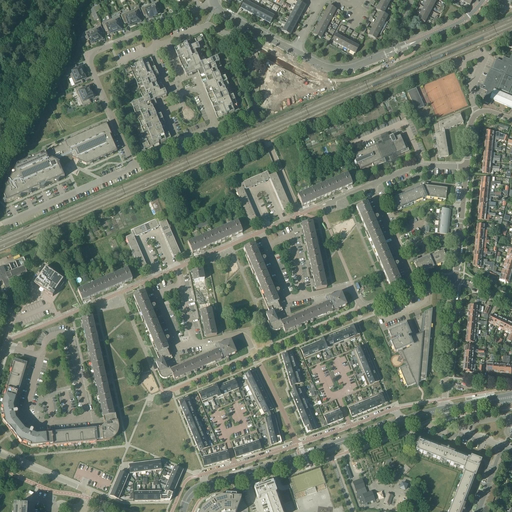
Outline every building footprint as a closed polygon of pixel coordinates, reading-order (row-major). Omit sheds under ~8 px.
[(389,3),(383,0),(381,0),(379,5),(388,10),(389,9),(387,8),(389,3)] [(424,1),(426,2),(424,7),(431,11),(434,5),(425,0),(424,1)] [(244,1),(240,9),(246,12),(250,4),(244,1)] [(149,5),(154,17),(160,15),(158,10),(161,9),(161,10),(158,2),(149,5)] [(291,7),(294,9),(295,8),(302,12),(305,6),(298,2),(296,7),(292,5),(291,7)] [(246,12),(251,14),(250,17),(251,17),(256,7),(250,4),(246,12)] [(154,17),(149,5),(141,9),(144,17),(144,16),(147,15),(149,20),(152,18),(154,17)] [(376,11),(380,13),(383,15),(383,14),(386,9),(388,10),(379,5),(376,11)] [(336,10),(329,6),(326,12),(333,16),(333,15),(335,12),(339,14),(340,12),(336,9),(336,10)] [(130,12),(135,24),(137,23),(137,24),(141,23),(138,16),(141,15),(138,7),(135,9),(135,10),(130,12)] [(251,17),(252,18),(253,15),(258,18),(262,11),(256,7),(251,17)] [(421,12),(419,11),(418,12),(428,17),(431,11),(424,7),(421,12)] [(288,13),(291,15),(292,14),(299,18),(302,12),(295,8),(294,9),(293,13),(289,11),(288,13)] [(258,18),(263,21),(262,23),(263,23),(268,14),(262,11),(258,18)] [(135,24),(130,12),(121,16),(124,24),(125,24),(128,23),(130,27),(133,26),(132,25),(135,24)] [(333,16),(326,12),(323,18),(330,22),(330,21),(332,18),(336,19),(337,17),(333,15),(333,16)] [(418,12),(421,13),(418,19),(425,23),(428,17),(418,12)] [(383,15),(380,13),(377,19),(387,24),(387,23),(385,22),(388,16),(383,14),(383,15)] [(263,23),(263,24),(264,21),(270,24),(274,17),(268,14),(263,23)] [(285,18),(288,20),(289,20),(296,24),(299,18),(292,14),(291,15),(289,18),(286,17),(285,18)] [(110,20),(115,32),(118,31),(118,32),(121,31),(119,26),(122,25),(123,25),(119,16),(110,20)] [(330,22),(323,18),(320,24),(327,28),(327,27),(329,23),(333,25),(334,23),(330,21),(330,22)] [(387,24),(377,19),(374,24),(381,28),(384,23),(387,24)] [(115,32),(110,20),(102,24),(106,32),(108,31),(110,35),(113,34),(113,33),(115,32)] [(282,24),(285,26),(293,30),(296,24),(289,20),(288,20),(286,24),(283,22),(281,21),(280,23),(282,24)] [(327,28),(320,24),(316,30),(324,34),(324,33),(326,29),(330,31),(331,29),(327,27),(327,28)] [(381,28),(374,24),(371,30),(381,35),(379,33),(381,28)] [(92,30),(96,41),(99,40),(99,41),(102,40),(100,35),(103,34),(104,34),(100,26),(92,30)] [(279,30),(283,32),(290,36),(293,30),(285,26),(283,30),(280,28),(279,30)] [(96,41),(92,30),(83,33),(86,39),(89,38),(91,45),(95,43),(94,42),(96,41)] [(324,34),(316,30),(313,36),(321,39),(323,35),(327,37),(328,35),(324,33),(324,34)] [(371,30),(368,36),(375,40),(378,35),(381,36),(381,35),(371,30)] [(332,42),(337,45),(336,47),(336,48),(341,38),(335,35),(332,42)] [(186,77),(198,72),(218,119),(239,110),(238,110),(237,106),(232,93),(232,94),(229,87),(224,74),(224,75),(221,68),(217,58),(206,63),(204,58),(203,58),(199,49),(200,49),(198,44),(202,42),(200,37),(174,48),(186,77)] [(336,48),(337,48),(338,45),(343,48),(347,41),(341,38),(336,48)] [(343,48),(348,51),(347,53),(348,54),(353,44),(347,41),(343,48)] [(349,54),(350,52),(355,54),(359,47),(353,44),(348,54),(349,54)] [(483,102),(490,105),(492,100),(511,108),(511,55),(509,60),(504,57),(502,62),(496,59),(493,69),(494,69),(493,71),(490,70),(483,86),(482,85),(480,89),(487,92),(483,102)] [(144,133),(148,142),(142,144),(145,149),(171,138),(155,100),(167,96),(151,58),(125,69),(127,73),(132,71),(134,76),(133,76),(138,88),(139,88),(142,95),(141,95),(143,100),(132,104),(136,114),(139,121),(138,121),(143,133),(144,133)] [(276,65),(273,70),(283,77),(286,71),(276,65)] [(71,78),(83,73),(82,71),(83,70),(82,67),(77,69),(76,66),(68,69),(71,78)] [(273,71),(270,76),(279,82),(283,77),(273,71)] [(295,71),(290,80),(294,82),(299,73),(295,71)] [(83,73),(71,78),(75,87),(83,83),(82,80),(86,78),(85,75),(84,75),(83,73)] [(299,73),(294,83),(298,85),(303,76),(299,73)] [(270,76),(267,81),(276,86),(279,82),(270,76)] [(303,76),(298,85),(302,87),(307,78),(303,76)] [(267,81),(264,84),(274,91),(276,86),(267,81)] [(79,98),(91,92),(90,90),(91,90),(89,87),(83,89),(82,87),(75,89),(79,98)] [(267,87),(264,91),(273,97),(276,92),(267,87)] [(416,89),(407,92),(416,111),(424,107),(416,89)] [(264,91),(261,95),(269,101),(272,97),(264,91)] [(91,92),(79,98),(83,106),(91,103),(90,103),(89,100),(93,98),(91,92)] [(261,96),(258,99),(267,105),(269,101),(261,96)] [(258,99),(256,103),(264,109),(267,105),(258,99)] [(434,126),(435,135),(434,135),(434,138),(436,138),(439,158),(448,157),(444,131),(463,123),(460,115),(439,123),(439,124),(434,126)] [(63,163),(73,159),(79,162),(81,163),(86,165),(90,164),(92,163),(97,161),(99,160),(103,158),(106,157),(110,155),(113,154),(117,152),(110,136),(111,135),(106,124),(61,144),(62,146),(17,166),(14,172),(15,175),(12,176),(7,185),(9,188),(6,189),(4,197),(7,203),(19,198),(21,197),(26,195),(31,192),(40,188),(39,187),(45,184),(46,186),(54,182),(60,180),(65,177),(61,168),(63,163)] [(487,137),(496,138),(497,138),(499,138),(504,139),(506,136),(499,133),(494,133),(491,132),(491,131),(487,131),(487,137)] [(355,162),(356,165),(358,164),(361,169),(371,165),(371,164),(372,163),(374,168),(386,163),(384,158),(387,157),(387,158),(389,157),(389,156),(392,155),(393,158),(409,151),(406,143),(402,145),(402,144),(403,143),(400,136),(394,139),(393,137),(390,138),(391,140),(386,142),(387,143),(384,144),(382,145),(379,146),(378,143),(365,148),(367,152),(366,152),(365,151),(355,156),(357,161),(355,162)] [(241,185),(242,188),(236,191),(250,224),(257,221),(244,191),(270,179),(283,210),(290,207),(276,174),(275,173),(269,176),(268,173),(265,174),(265,173),(243,183),(243,184),(241,185)] [(348,175),(336,180),(297,196),(302,207),(310,203),(311,205),(313,204),(312,202),(342,190),(343,191),(345,190),(345,188),(352,185),(348,175)] [(391,197),(392,200),(393,200),(397,210),(426,198),(446,200),(447,189),(428,186),(428,183),(424,183),(420,185),(422,187),(400,196),(399,194),(392,197),(391,197)] [(394,268),(397,266),(398,266),(398,265),(398,264),(397,264),(397,263),(396,263),(395,261),(392,262),(375,221),(377,220),(378,219),(378,218),(378,217),(377,217),(377,216),(376,217),(375,214),(372,216),(367,203),(364,204),(356,208),(363,223),(379,262),(390,287),(401,283),(394,268)] [(132,235),(126,238),(140,272),(147,269),(134,238),(160,227),(173,257),(180,254),(166,221),(159,224),(158,220),(155,221),(133,231),(131,232),(132,235)] [(238,222),(200,239),(187,244),(192,255),(200,251),(202,250),(242,233),(238,222)] [(301,224),(313,279),(316,290),(327,288),(312,222),(301,224)] [(244,249),(271,313),(272,316),(274,315),(282,311),(275,295),(278,293),(279,293),(279,292),(279,291),(279,290),(278,290),(277,290),(276,288),(273,289),(262,262),(265,261),(265,260),(266,260),(266,259),(265,259),(265,258),(264,258),(263,258),(262,256),(260,257),(254,245),(244,249)] [(413,263),(414,263),(418,273),(448,261),(443,251),(419,261),(418,258),(413,260),(412,261),(413,263)] [(27,265),(24,258),(0,267),(0,281),(2,281),(6,291),(12,288),(9,281),(27,273),(24,266),(27,265)] [(484,266),(490,267),(490,271),(493,272),(494,269),(494,267),(495,263),(487,263),(474,262),(474,267),(478,267),(478,268),(484,269),(484,266)] [(44,265),(32,282),(52,296),(64,279),(44,265)] [(502,269),(501,274),(511,277),(511,274),(511,272),(505,270),(502,269)] [(128,270),(78,291),(77,291),(82,302),(132,281),(128,270)] [(511,277),(501,274),(500,276),(499,279),(506,281),(506,282),(509,283),(511,277)] [(153,306),(152,304),(149,305),(144,292),(141,294),(138,295),(133,297),(150,336),(149,337),(159,361),(155,363),(159,370),(158,370),(160,376),(161,377),(162,378),(163,378),(164,378),(164,379),(165,379),(166,379),(167,378),(172,376),(174,380),(236,354),(230,341),(221,344),(214,346),(217,351),(170,371),(169,368),(168,369),(165,362),(172,359),(165,342),(168,341),(169,340),(169,339),(169,338),(168,338),(167,338),(166,336),(163,337),(151,310),(154,309),(155,309),(155,308),(155,307),(155,306),(154,306),(153,306)] [(280,321),(277,322),(276,319),(270,322),(271,324),(270,325),(271,327),(270,328),(271,328),(271,329),(272,330),(273,330),(274,331),(275,331),(276,331),(277,330),(283,328),(285,333),(346,306),(341,293),(332,296),(325,298),(327,303),(281,323),(280,321)] [(420,333),(421,333),(420,335),(429,335),(431,311),(413,318),(420,333)] [(276,319),(274,315),(272,316),(271,313),(265,315),(269,322),(270,322),(276,319)] [(490,328),(492,329),(494,326),(499,317),(494,314),(492,317),(489,315),(489,318),(491,320),(490,322),(492,324),(490,328)] [(22,422),(23,421),(23,420),(22,420),(20,417),(19,416),(18,415),(18,414),(18,412),(17,412),(13,412),(12,409),(13,409),(26,365),(21,364),(20,362),(18,363),(14,362),(0,410),(0,411),(2,422),(11,433),(21,444),(31,449),(94,442),(107,441),(109,441),(110,440),(110,439),(112,438),(113,437),(115,435),(116,433),(116,431),(117,429),(116,426),(116,423),(107,385),(106,386),(105,380),(106,380),(92,317),(82,319),(95,382),(103,418),(104,422),(106,422),(107,425),(105,425),(102,428),(102,429),(35,436),(35,437),(32,436),(34,432),(33,431),(32,430),(31,430),(30,429),(29,428),(27,425),(26,425),(25,424),(25,425),(24,425),(23,423),(22,422)] [(494,326),(496,327),(497,326),(499,327),(503,319),(499,317),(494,326)] [(499,327),(502,328),(501,330),(503,331),(508,321),(503,319),(499,327)] [(503,331),(506,332),(506,331),(509,332),(511,324),(511,323),(508,321),(503,331)] [(356,326),(350,328),(354,337),(355,339),(360,337),(356,326)] [(401,351),(408,365),(399,369),(407,388),(426,380),(430,335),(429,335),(420,335),(417,336),(417,335),(413,336),(414,337),(408,340),(407,337),(410,336),(405,326),(388,333),(391,340),(396,338),(397,340),(390,343),(395,354),(401,351)] [(354,337),(350,328),(345,330),(349,339),(354,337)] [(349,339),(345,330),(340,332),(344,341),(349,339)] [(344,341),(340,332),(335,334),(339,343),(344,341)] [(339,343),(335,334),(330,336),(334,345),(339,343)] [(334,345),(330,336),(325,338),(329,347),(334,345)] [(329,347),(325,338),(320,340),(321,341),(324,350),(329,348),(329,347)] [(324,350),(321,341),(316,343),(319,352),(324,350)] [(319,352),(316,343),(311,345),(314,354),(319,352)] [(314,354),(311,345),(306,347),(309,356),(314,354)] [(355,350),(357,355),(366,352),(364,346),(355,350)] [(304,359),(309,356),(306,347),(301,350),(304,359)] [(283,361),(293,358),(291,352),(282,355),(283,361)] [(368,357),(366,352),(357,355),(359,360),(368,357)] [(370,362),(368,357),(359,360),(361,365),(370,362)] [(372,367),(370,362),(361,365),(363,370),(372,367)] [(374,372),(372,367),(363,370),(365,375),(374,372)] [(256,376),(253,371),(242,376),(245,381),(256,376)] [(376,377),(374,372),(365,375),(367,380),(376,377)] [(258,381),(256,376),(245,381),(247,386),(258,381)] [(379,382),(376,377),(367,380),(370,386),(379,382)] [(299,379),(289,381),(291,387),(292,386),(293,389),(298,388),(297,385),(300,384),(299,379)] [(234,380),(229,382),(234,393),(239,391),(234,380)] [(261,385),(258,381),(247,386),(250,391),(261,385)] [(229,382),(224,384),(229,395),(234,393),(229,382)] [(224,384),(219,386),(223,395),(224,398),(229,395),(224,384)] [(218,385),(213,387),(218,397),(223,395),(219,386),(218,385)] [(263,390),(261,385),(250,391),(252,396),(263,390)] [(213,387),(209,389),(213,400),(218,398),(218,397),(213,387)] [(298,390),(298,388),(293,389),(294,392),(291,393),(293,399),(302,395),(300,390),(298,390)] [(209,389),(204,391),(208,402),(213,400),(209,389)] [(265,395),(263,390),(252,396),(255,400),(265,395)] [(204,391),(198,393),(203,404),(208,402),(204,391)] [(378,396),(382,405),(387,403),(383,392),(377,394),(378,396)] [(268,400),(265,395),(255,400),(257,405),(268,400)] [(304,400),(302,395),(293,399),(295,404),(304,400)] [(382,405),(378,396),(373,398),(377,407),(382,405)] [(178,401),(181,406),(192,402),(190,397),(178,401)] [(377,407),(373,398),(368,400),(372,409),(377,407)] [(270,405),(268,400),(257,405),(259,410),(261,409),(270,405)] [(306,405),(304,400),(295,404),(297,409),(306,405)] [(372,409),(368,400),(363,402),(367,411),(372,409)] [(181,406),(183,411),(194,407),(192,402),(181,406)] [(367,411),(363,402),(358,404),(362,413),(367,411)] [(362,413),(358,404),(353,406),(357,415),(362,413)] [(270,405),(261,409),(264,414),(267,413),(268,415),(273,413),(271,411),(273,410),(270,405)] [(308,410),(306,405),(297,409),(299,414),(308,410)] [(352,418),(357,415),(353,406),(348,409),(352,418)] [(183,411),(185,416),(196,412),(194,407),(183,411)] [(310,415),(308,410),(299,414),(301,419),(310,415)] [(339,410),(334,412),(338,421),(343,419),(339,410)] [(185,416),(187,421),(198,417),(196,412),(185,416)] [(338,421),(334,412),(329,414),(333,423),(338,421)] [(273,413),(268,415),(269,418),(265,419),(266,424),(276,422),(275,417),(274,417),(273,413)] [(333,423),(329,414),(324,417),(327,426),(333,423)] [(312,420),(310,415),(301,419),(303,424),(312,420)] [(187,421),(189,426),(200,422),(198,417),(187,421)] [(314,425),(312,420),(303,424),(305,429),(314,425)] [(189,426),(191,431),(202,427),(200,422),(189,426)] [(264,425),(265,430),(277,427),(276,422),(266,424),(264,425)] [(319,429),(317,424),(314,425),(305,429),(307,434),(319,429)] [(191,431),(193,436),(204,432),(202,427),(191,431)] [(265,430),(267,436),(278,433),(277,427),(265,430)] [(193,436),(195,441),(206,437),(204,432),(193,436)] [(268,441),(280,438),(278,433),(267,436),(268,441)] [(195,441),(197,446),(208,442),(206,437),(195,441)] [(269,446),(281,443),(280,438),(268,441),(269,446)] [(440,461),(446,463),(464,470),(467,461),(419,442),(420,440),(417,439),(415,445),(418,446),(415,451),(440,461)] [(208,442),(197,446),(199,452),(202,450),(205,449),(207,448),(210,447),(208,442)] [(464,473),(456,494),(453,502),(451,507),(448,511),(459,511),(473,476),(475,477),(482,461),(471,457),(470,459),(468,458),(467,461),(464,470),(462,473),(464,473)] [(129,468),(126,470),(129,474),(130,473),(136,473),(134,464),(129,465),(129,468)] [(175,467),(173,472),(181,475),(183,471),(175,467)] [(320,468),(288,479),(294,495),(325,484),(320,468)] [(120,472),(118,477),(126,480),(128,475),(129,474),(126,470),(123,473),(120,472)] [(179,480),(181,475),(173,472),(171,477),(179,480)] [(116,481),(124,485),(126,480),(118,477),(116,481)] [(177,485),(179,480),(171,477),(169,481),(177,485)] [(366,494),(361,479),(352,483),(357,497),(361,495),(366,494)] [(122,490),(124,485),(116,481),(114,486),(122,490)] [(175,490),(177,485),(169,481),(167,486),(175,490)] [(274,481),(254,488),(257,498),(265,495),(270,510),(273,509),(282,506),(274,481)] [(122,490),(114,486),(112,491),(120,494),(122,490)] [(173,494),(175,490),(167,486),(165,491),(166,491),(173,494)] [(120,494),(112,491),(110,496),(118,499),(120,494)] [(165,493),(161,494),(161,501),(170,501),(173,494),(166,491),(165,493)] [(371,492),(366,494),(361,495),(365,507),(371,505),(370,502),(374,501),(371,492)] [(390,505),(393,496),(387,494),(384,503),(390,505)] [(236,511),(240,503),(241,501),(241,498),(239,498),(220,497),(202,509),(200,511),(236,511)]
